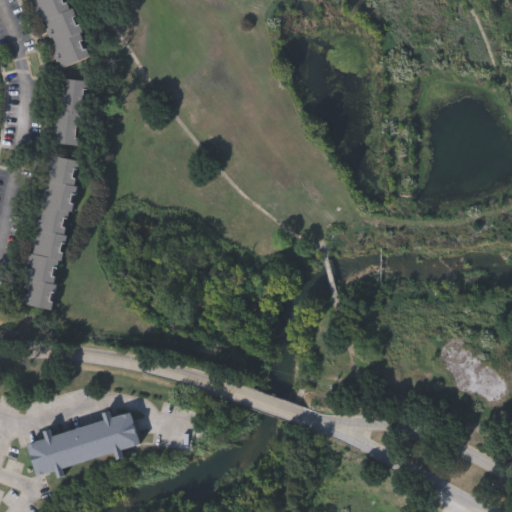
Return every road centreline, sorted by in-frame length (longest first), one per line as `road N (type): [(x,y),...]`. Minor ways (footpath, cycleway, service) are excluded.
road 1 (tertiary): [(0,350),(79,355),(230,392)]
road 2 (tertiary): [(511,476),(433,437),(328,426)]
road 3 (tertiary): [(328,426),(493,511)]
